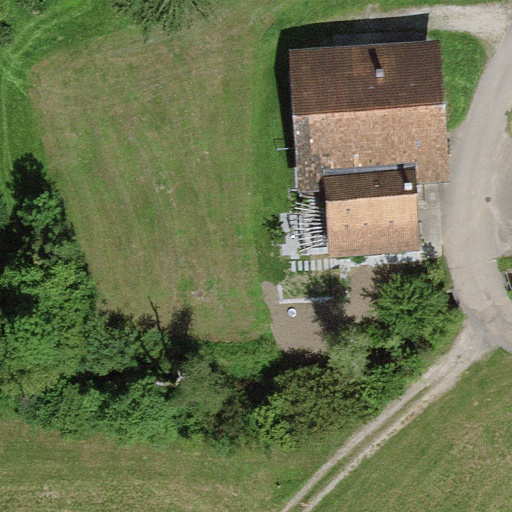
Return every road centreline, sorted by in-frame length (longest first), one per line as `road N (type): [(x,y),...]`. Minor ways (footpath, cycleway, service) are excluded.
road 1 (residential): [(511,64),(478,152),(476,268),(490,320),(511,334)]
road 2 (track): [(297,511),(490,320)]
